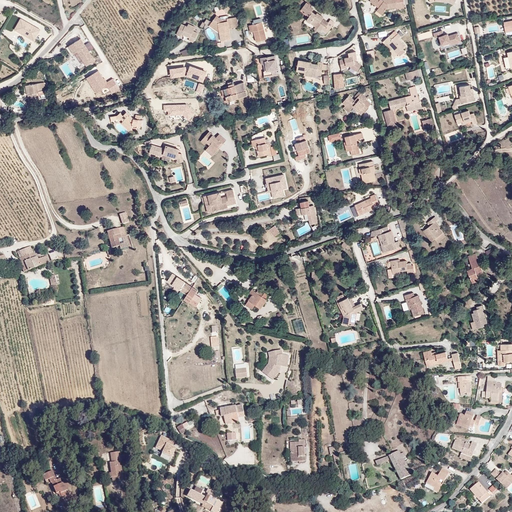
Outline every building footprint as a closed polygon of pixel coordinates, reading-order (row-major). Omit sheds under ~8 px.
[(333,23),(328,19),(329,18),(315,8),(316,7),(310,2),(308,4),(302,0),(298,7),(307,13),(306,15),(311,19),(310,22),(319,28),(325,32),(326,30),(328,27),(333,30),(338,23),(334,20),(333,23)] [(403,0),(389,0),(383,1),(381,0),(370,0),(369,2),(373,5),(375,2),(381,6),(377,11),(382,16),(386,10),(396,9),(396,10),(404,9),(404,6),(403,0)] [(228,29),(228,26),(232,26),(232,29),(238,28),(237,19),(228,20),(222,21),(217,17),(212,23),(224,32),(222,35),(223,41),(230,40),(228,29)] [(204,18),(200,27),(205,29),(209,20),(204,18)] [(27,37),(34,41),(38,34),(35,32),(37,28),(20,19),(16,28),(28,35),(27,37)] [(224,32),(212,23),(210,26),(219,33),(220,42),(223,41),(222,35),(224,32)] [(256,43),(266,40),(261,23),(249,27),(251,33),(253,33),(256,43)] [(188,41),(193,43),(197,34),(193,32),(195,28),(188,25),(187,27),(181,25),(176,35),(180,37),(181,35),(189,39),(188,41)] [(16,28),(14,30),(27,37),(28,35),(16,28)] [(433,33),(434,38),(438,37),(441,46),(450,43),(451,45),(460,42),(457,33),(448,36),(447,34),(443,35),(442,31),(433,33)] [(393,35),(391,32),(381,41),(389,50),(391,48),(396,54),(397,53),(402,48),(404,46),(396,38),(393,35)] [(74,56),(78,53),(87,68),(95,63),(81,40),(69,48),(74,56)] [(183,56),(189,54),(186,48),(180,51),(183,56)] [(358,60),(357,52),(349,53),(350,56),(345,57),(346,59),(341,60),(343,69),(348,68),(347,66),(350,66),(351,68),(358,72),(362,66),(356,61),(355,62),(355,60),(358,60)] [(279,78),(276,57),(261,59),(262,66),(266,65),(267,72),(263,72),(264,80),(279,78)] [(325,72),(327,63),(321,61),(320,65),(314,64),(315,62),(301,60),(299,71),(307,73),(306,76),(314,78),(314,74),(320,75),(321,72),(325,72)] [(417,73),(415,66),(409,68),(411,75),(417,73)] [(411,75),(409,68),(403,70),(405,77),(411,75)] [(106,85),(98,72),(87,79),(97,95),(108,88),(112,95),(119,90),(113,81),(106,85)] [(344,87),(342,74),(334,75),(334,89),(344,87)] [(248,96),(244,83),(228,88),(227,86),(220,88),(224,98),(225,97),(227,102),(248,96)] [(38,104),(36,94),(38,94),(38,92),(44,91),(43,84),(28,86),(29,95),(27,95),(29,106),(38,104)] [(415,92),(414,85),(408,87),(409,93),(387,99),(389,107),(382,108),(385,123),(387,123),(386,118),(393,117),(390,106),(404,103),(405,108),(413,106),(412,105),(419,103),(418,99),(416,99),(414,92),(415,92)] [(474,100),(473,94),(472,94),(471,88),(470,85),(459,86),(461,96),(460,97),(461,103),(474,100)] [(367,106),(363,102),(367,98),(360,92),(354,99),(349,95),(343,103),(350,109),(353,107),(358,111),(361,114),(367,106)] [(457,104),(461,103),(460,98),(456,99),(452,106),(453,109),(458,108),(457,104)] [(477,123),(474,113),(470,114),(469,110),(455,115),(458,124),(471,119),(472,121),(472,124),(477,123)] [(142,128),(142,120),(141,119),(141,115),(135,115),(135,119),(133,119),(126,111),(122,115),(120,113),(117,115),(120,119),(122,121),(130,129),(132,127),(142,128)] [(433,126),(429,115),(420,118),(423,129),(433,126)] [(121,123),(129,130),(130,129),(122,121),(121,123)] [(219,145),(223,139),(226,142),(229,138),(221,132),(218,135),(211,130),(205,137),(209,141),(212,144),(211,146),(218,152),(222,148),(219,145)] [(358,144),(357,140),(359,139),(364,138),(362,132),(345,136),(346,142),(349,151),(349,152),(350,152),(351,156),(360,154),(358,144)] [(275,145),(273,139),(269,140),(268,135),(258,137),(259,144),(260,144),(263,156),(271,154),(270,146),(275,145)] [(313,156),(309,143),(297,146),(300,158),(296,159),(297,164),(308,161),(308,158),(313,156)] [(156,146),(153,154),(162,157),(163,154),(177,159),(178,154),(179,150),(166,146),(165,149),(156,146)] [(218,152),(211,146),(208,149),(216,155),(218,152)] [(376,180),(374,172),(376,171),(374,161),(360,164),(361,168),(359,169),(361,177),(363,176),(365,183),(376,180)] [(288,188),(286,174),(273,177),(274,182),(273,183),(275,191),(276,197),(286,195),(285,189),(288,188)] [(227,197),(229,205),(236,203),(233,190),(226,192),(227,197)] [(228,208),(227,205),(226,200),(222,201),(221,198),(220,194),(220,193),(204,197),(206,204),(210,202),(212,211),(228,208)] [(374,208),(373,206),(378,204),(374,193),(368,195),(369,197),(352,205),(356,216),(374,208)] [(313,209),(314,214),(308,215),(310,224),(318,223),(314,206),(310,207),(310,209),(313,209)] [(314,214),(313,209),(310,209),(310,207),(303,208),(304,216),(308,215),(314,214)] [(119,213),(121,223),(128,222),(126,212),(119,213)] [(403,233),(410,231),(406,216),(399,218),(403,233)] [(443,231),(435,221),(437,220),(434,216),(428,222),(430,224),(426,228),(435,239),(443,231)] [(270,229),(276,235),(280,232),(274,226),(270,229)] [(395,249),(388,230),(385,231),(384,227),(371,231),(373,236),(378,235),(381,234),(383,239),(387,238),(389,243),(384,244),(387,251),(395,249)] [(435,239),(426,228),(423,230),(432,241),(435,239)] [(118,230),(107,233),(108,237),(110,243),(111,250),(119,248),(120,251),(129,248),(126,238),(121,240),(118,230)] [(410,231),(403,233),(405,239),(412,237),(410,231)] [(437,242),(446,235),(443,231),(435,239),(437,242)] [(49,261),(47,255),(38,259),(37,256),(35,257),(30,246),(19,251),(22,257),(19,258),(21,262),(24,261),(28,270),(49,261)] [(419,261),(416,249),(409,251),(412,263),(419,261)] [(478,274),(485,271),(481,258),(472,260),(474,267),(469,268),(473,283),(480,280),(478,274)] [(407,267),(406,262),(398,263),(397,261),(390,262),(392,275),(399,274),(399,273),(407,271),(407,267)] [(226,271),(228,264),(222,262),(220,270),(226,271)] [(57,286),(55,274),(49,275),(51,287),(57,286)] [(174,288),(179,281),(175,278),(169,285),(174,288)] [(194,292),(179,281),(174,288),(189,299),(194,292)] [(251,296),(249,299),(260,307),(269,294),(264,291),(261,295),(252,288),(249,292),(251,294),(251,296)] [(425,313),(419,295),(416,296),(415,292),(405,295),(407,299),(411,298),(414,308),(412,309),(414,315),(416,316),(425,313)] [(355,313),(361,310),(359,304),(351,307),(346,298),(336,302),(342,315),(341,324),(352,326),(355,313)] [(255,304),(249,299),(246,303),(252,308),(255,304)] [(487,324),(482,305),(476,307),(477,311),(468,313),(472,325),(474,324),(476,329),(484,327),(483,325),(487,324)] [(498,351),(498,353),(501,353),(501,361),(498,361),(498,366),(505,366),(505,363),(510,363),(510,362),(511,361),(511,354),(511,351),(511,350),(511,345),(502,346),(502,351),(498,351)] [(288,369),(290,356),(283,355),(282,350),(272,352),(270,365),(263,374),(273,381),(283,368),(288,369)] [(448,360),(446,353),(433,356),(431,351),(424,353),(427,367),(448,362),(448,360)] [(270,365),(272,352),(268,353),(267,364),(261,372),(263,374),(270,365)] [(458,353),(452,355),(453,358),(453,360),(456,370),(462,368),(458,353)] [(236,365),(237,379),(248,378),(246,364),(236,365)] [(474,376),(458,377),(458,383),(460,382),(461,393),(472,392),(472,382),(474,382),(474,376)] [(504,389),(505,380),(500,379),(500,381),(489,381),(488,395),(494,396),(493,396),(501,397),(502,389),(504,389)] [(241,413),(239,406),(231,407),(234,419),(236,419),(237,422),(238,421),(241,413)] [(234,419),(231,407),(219,410),(220,414),(225,413),(227,416),(228,416),(230,421),(234,419)] [(476,426),(479,419),(475,416),(473,421),(471,420),(473,415),(464,411),(462,415),(457,414),(454,420),(460,423),(459,425),(467,428),(467,427),(470,428),(472,424),(476,426)] [(185,425),(180,428),(185,436),(189,432),(188,429),(194,426),(192,422),(185,425)] [(242,440),(240,433),(233,435),(234,442),(242,440)] [(161,451),(159,456),(169,461),(175,447),(173,446),(175,442),(160,435),(154,448),(161,451)] [(471,458),(477,443),(471,441),(470,444),(465,442),(463,443),(454,439),(451,449),(460,453),(461,454),(471,458)] [(306,463),(305,440),(298,441),(298,443),(291,443),(291,454),(295,454),(296,463),(306,463)] [(111,457),(112,462),(110,462),(111,472),(109,472),(110,478),(112,477),(118,476),(119,480),(123,479),(120,461),(122,461),(120,451),(113,452),(114,457),(111,457)] [(411,478),(402,458),(405,457),(402,453),(399,454),(397,451),(388,455),(402,483),(411,478)] [(386,462),(384,457),(374,462),(376,466),(386,462)] [(440,489),(449,472),(441,468),(438,475),(432,472),(426,485),(434,489),(435,487),(440,489)] [(66,489),(60,478),(57,479),(53,470),(50,471),(53,484),(59,494),(60,493),(63,498),(70,494),(68,489),(66,489)] [(498,470),(493,475),(509,490),(511,486),(511,475),(509,472),(506,474),(504,476),(503,474),(498,470)] [(53,484),(50,471),(43,474),(47,484),(52,482),(53,484)] [(479,498),(484,505),(493,497),(481,483),(473,490),(478,497),(479,498)] [(205,494),(202,491),(204,488),(199,485),(197,489),(191,485),(188,491),(204,502),(206,499),(213,504),(211,507),(210,509),(216,511),(223,501),(212,494),(215,491),(208,487),(207,490),(208,491),(205,494)] [(33,494),(27,496),(31,508),(37,506),(33,494)]
